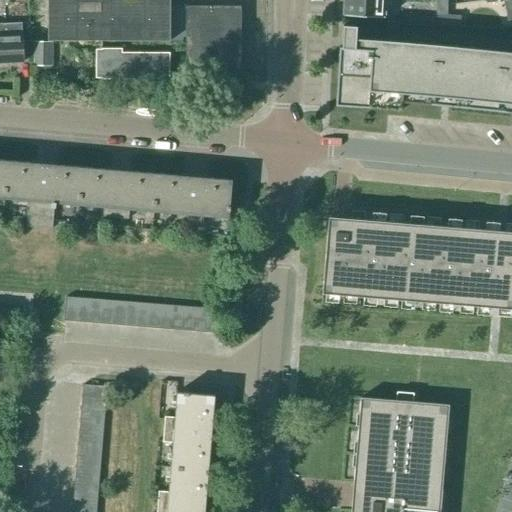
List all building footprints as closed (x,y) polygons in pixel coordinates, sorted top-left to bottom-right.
[(169,41),(169,0),(47,0),(47,41),(169,41)] [(384,18),(385,0),(343,0),(343,16),(384,18)] [(240,80),(240,7),(185,7),(185,80),(240,80)] [(448,26),(448,15),(436,15),(436,26),(448,26)] [(448,15),(448,26),(460,27),(460,16),(448,15)] [(10,24),(0,24),(0,63),(23,62),(22,34),(21,23),(10,24)] [(511,52),(438,45),(355,39),(356,27),(343,26),(341,48),(339,48),(335,106),(371,108),(401,111),(402,102),(448,107),(511,113),(511,52)] [(52,67),(52,42),(33,42),(33,67),(52,67)] [(169,84),(169,53),(121,53),(121,49),(101,49),(101,50),(95,50),(95,80),(101,79),(132,80),(132,90),(169,90),(169,84)] [(79,206),(81,168),(57,166),(57,164),(31,162),(31,164),(7,162),(4,199),(28,201),(26,227),(52,229),(53,208),(55,208),(55,204),(79,206)] [(153,212),(156,174),(132,172),(132,170),(105,168),(105,170),(81,168),(79,206),(103,208),(102,218),(127,220),(128,210),(153,212)] [(156,174),(153,212),(178,214),(177,224),(202,226),(203,217),(228,219),(231,181),(207,179),(207,177),(180,175),(180,176),(156,174)] [(327,232),(322,294),(511,309),(511,232),(347,219),(347,226),(328,224),(327,232)] [(63,321),(75,322),(77,298),(65,297),(63,321)] [(75,322),(87,323),(89,299),(77,298),(75,322)] [(87,323),(99,324),(101,300),(89,299),(87,323)] [(99,324),(111,325),(113,301),(101,300),(99,324)] [(111,325),(123,326),(125,302),(113,301),(111,325)] [(123,326),(134,327),(137,303),(125,302),(123,326)] [(134,327),(146,328),(148,304),(137,303),(134,327)] [(146,328),(158,329),(160,305),(148,304),(146,328)] [(158,329),(170,330),(172,306),(160,305),(158,329)] [(170,330),(182,331),(184,307),(172,306),(170,330)] [(182,331),(194,332),(196,308),(184,307),(182,331)] [(194,332),(206,333),(208,309),(196,308),(194,332)] [(220,310),(208,309),(206,333),(218,334),(220,310)] [(81,397),(105,399),(106,387),(82,385),(81,397)] [(163,430),(211,434),(214,396),(188,394),(188,393),(183,393),(176,393),(174,418),(164,417),(163,430)] [(104,410),(105,399),(81,397),(80,408),(104,410)] [(433,511),(435,490),(441,491),(442,474),(441,474),(437,474),(438,463),(443,463),(443,461),(438,460),(439,449),(443,449),(443,450),(444,450),(446,433),(440,433),(441,421),(445,422),(447,422),(448,405),(360,398),(359,415),(360,415),(364,415),(364,426),(358,426),(356,442),(358,443),(358,442),(362,443),(361,454),(355,453),(355,456),(361,456),(360,467),(354,467),(353,483),(362,484),(360,511),(351,511),(350,511),(433,511)] [(103,422),(104,410),(80,408),(79,420),(103,422)] [(485,410),(482,425),(505,430),(508,415),(485,410)] [(102,434),(103,422),(79,420),(78,432),(102,434)] [(208,471),(211,434),(163,430),(162,442),(172,443),(170,468),(208,471)] [(474,483),(498,486),(503,434),(479,431),(474,483)] [(101,445),(102,434),(78,432),(77,443),(101,445)] [(100,457),(101,445),(77,443),(76,455),(100,457)] [(99,469),(100,457),(76,455),(75,466),(99,469)] [(98,480),(99,469),(75,466),(74,478),(98,480)] [(205,508),(208,471),(170,468),(168,493),(158,492),(157,504),(205,508)] [(97,492),(98,480),(74,478),(73,490),(97,492)] [(96,503),(97,492),(73,490),(72,501),(96,503)] [(95,511),(96,503),(72,501),(71,511),(95,511)]
